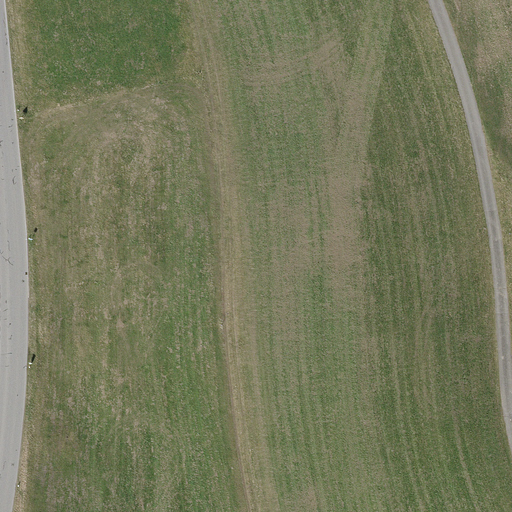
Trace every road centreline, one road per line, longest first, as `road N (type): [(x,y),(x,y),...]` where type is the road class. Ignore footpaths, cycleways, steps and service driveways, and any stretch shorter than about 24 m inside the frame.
road 1 (track): [(259,511),(211,105),(190,0)]
road 2 (track): [(435,0),(486,177),(511,420)]
road 3 (tertiary): [(0,107),(15,376),(0,507)]
